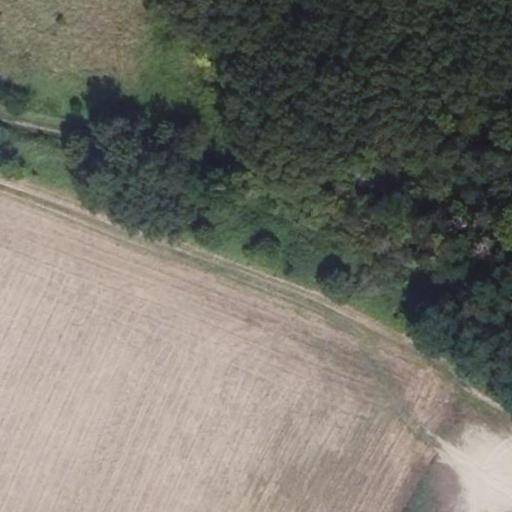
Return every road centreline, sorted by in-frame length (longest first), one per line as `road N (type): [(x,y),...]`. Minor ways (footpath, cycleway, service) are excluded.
road 1 (track): [(0,243),(255,321),(511,415)]
road 2 (track): [(511,158),(325,184),(0,113)]
